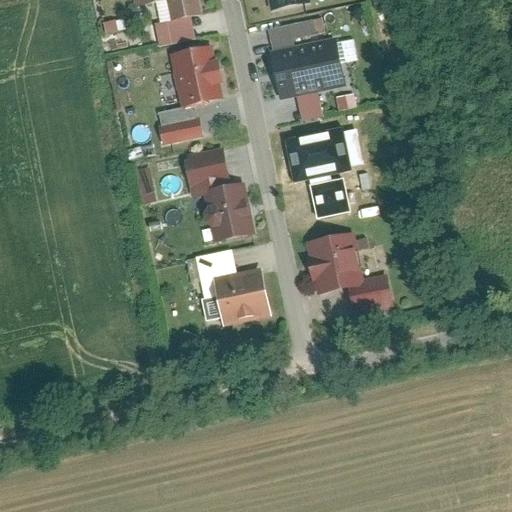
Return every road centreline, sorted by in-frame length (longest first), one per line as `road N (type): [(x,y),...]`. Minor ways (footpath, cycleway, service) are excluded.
road 1 (residential): [(231,0),(307,368),(511,322)]
road 2 (track): [(0,437),(307,368)]
